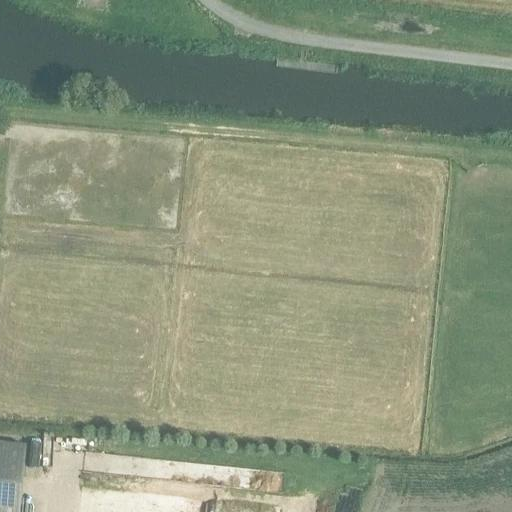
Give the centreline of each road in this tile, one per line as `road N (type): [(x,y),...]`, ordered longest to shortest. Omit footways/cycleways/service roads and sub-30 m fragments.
road 1 (track): [(511,157),(0,111)]
road 2 (unclassified): [(511,66),(273,34),(208,0)]
